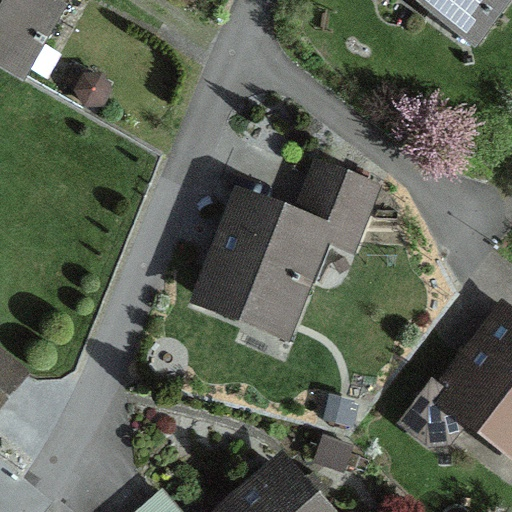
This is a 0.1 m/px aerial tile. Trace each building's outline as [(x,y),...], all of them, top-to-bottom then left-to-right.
[(28,0),(0,0),(0,64),(24,78),(58,17),(28,0)] [(424,0),(473,36),(500,0),(424,0)] [(248,211),(210,305),(289,336),(324,248),(350,258),(374,198),(328,180),(306,234),(248,211)] [(511,321),(508,319),(418,435),(449,459),(475,424),(511,452),(511,321)] [(0,366),(0,412),(23,388),(0,366)] [(316,511),(287,480),(253,511),(316,511)] [(162,511),(148,495),(128,511),(162,511)]
